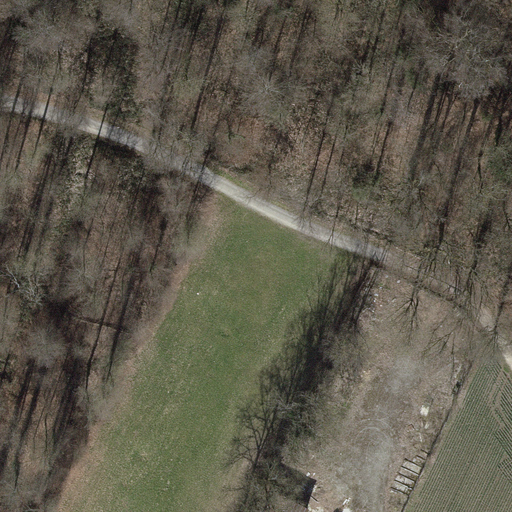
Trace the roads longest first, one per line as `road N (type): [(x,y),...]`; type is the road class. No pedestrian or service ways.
road 1 (track): [(0,98),(158,152),(302,225),(439,281),(486,319),(511,356)]
road 2 (track): [(377,511),(383,429),(407,371)]
